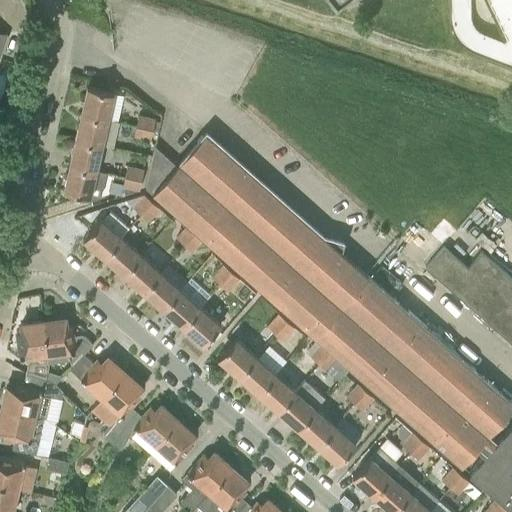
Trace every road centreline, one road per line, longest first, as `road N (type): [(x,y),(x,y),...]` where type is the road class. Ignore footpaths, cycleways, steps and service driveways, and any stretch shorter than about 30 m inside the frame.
road 1 (residential): [(336,511),(14,228)]
road 2 (residential): [(14,228),(60,28),(55,0)]
